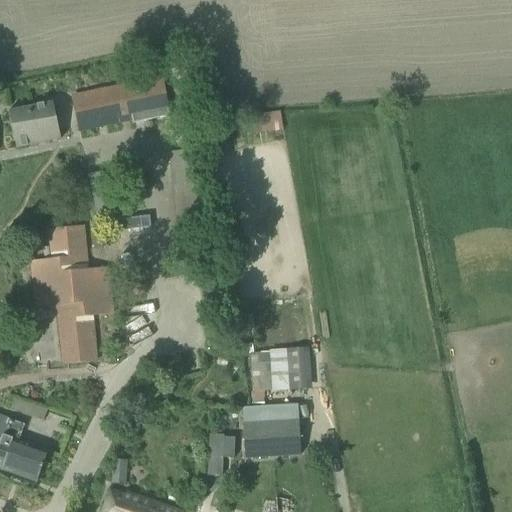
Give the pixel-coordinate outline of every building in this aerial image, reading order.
[(80,92),(69,94),(77,132),(142,118),(143,123),(169,118),(160,76),(130,82),(80,92)] [(60,140),(52,102),(7,111),(15,149),(60,140)] [(109,141),(87,147),(92,170),(116,164),(110,140),(109,141)] [(192,150),(167,153),(171,186),(196,183),(192,150)] [(116,168),(94,174),(100,197),(122,191),(116,168)] [(49,259),(28,261),(33,308),(54,306),(60,365),(96,362),(92,316),(113,314),(108,267),(87,269),(83,226),(46,229),(49,259)] [(286,349),(288,390),(310,389),(308,348),(286,349)] [(297,408),(270,409),(273,457),(300,456),(297,408)] [(273,457),(270,409),(241,411),(244,459),(273,457)] [(0,469),(36,482),(47,450),(18,440),(23,424),(0,415),(0,469)] [(112,460),(112,485),(124,485),(125,460),(112,460)] [(110,489),(101,511),(180,511),(126,491),(124,494),(110,489)] [(293,511),(297,500),(284,496),(279,511),(293,511)]
